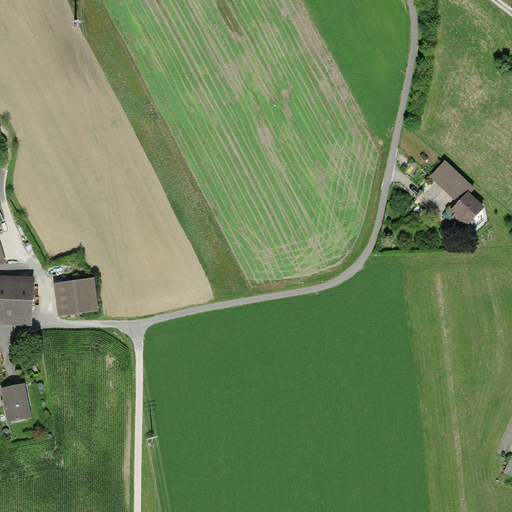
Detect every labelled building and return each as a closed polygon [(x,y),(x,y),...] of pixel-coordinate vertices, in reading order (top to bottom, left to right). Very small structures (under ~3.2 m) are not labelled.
[(445,161),(429,177),(458,205),(469,194),(470,195),(475,190),(445,161)] [(470,195),(469,194),(458,205),(452,211),(455,214),(452,217),(465,229),(484,207),(470,195)] [(95,281),(54,285),(58,316),(98,312),(95,281)] [(0,325),(33,326),(35,287),(0,285),(0,325)] [(25,385),(1,389),(3,402),(7,423),(32,418),(25,385)] [(0,433),(1,435),(2,436),(3,437),(4,437),(6,436),(7,436),(8,435),(8,433),(8,432),(8,431),(7,430),(6,429),(4,428),(3,429),(2,429),(1,430),(0,431),(0,433)] [(511,468),(511,457),(508,456),(500,472),(508,476),(511,468)]
